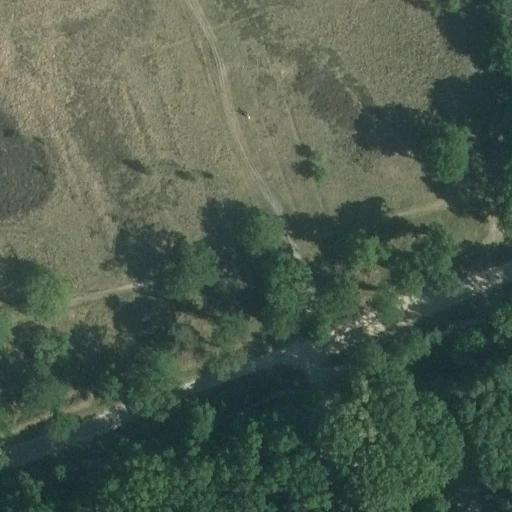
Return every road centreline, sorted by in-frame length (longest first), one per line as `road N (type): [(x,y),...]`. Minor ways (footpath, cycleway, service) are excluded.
road 1 (unclassified): [(0,460),(301,353)]
road 2 (track): [(511,275),(324,345)]
